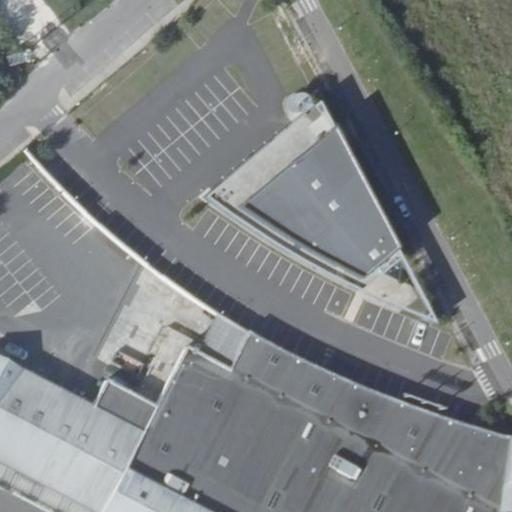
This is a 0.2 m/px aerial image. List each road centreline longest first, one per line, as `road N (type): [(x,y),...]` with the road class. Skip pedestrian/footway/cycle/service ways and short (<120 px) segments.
road 1 (unclassified): [(511,381),(308,0)]
road 2 (unclassified): [(0,124),(149,0)]
